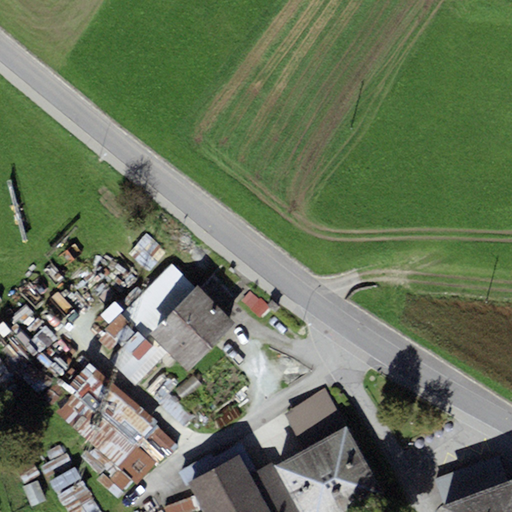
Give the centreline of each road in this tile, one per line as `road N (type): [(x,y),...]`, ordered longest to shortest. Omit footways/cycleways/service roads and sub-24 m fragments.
road 1 (residential): [(337,316),(0,45)]
road 2 (residential): [(422,511),(347,370),(337,316)]
road 3 (residential): [(337,316),(511,424)]
